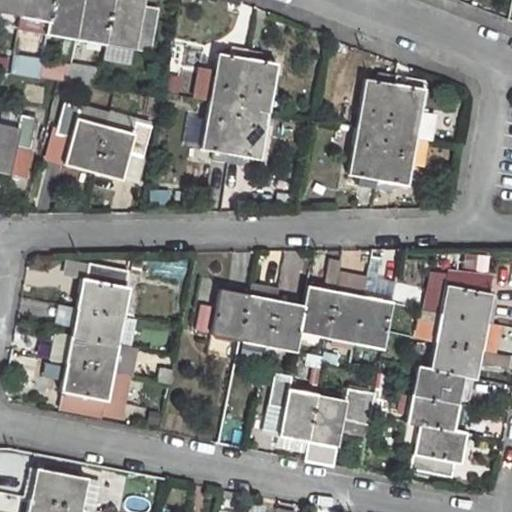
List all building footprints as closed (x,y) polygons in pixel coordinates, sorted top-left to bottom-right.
[(0,0),(0,13),(17,16),(20,0),(0,0)] [(20,0),(17,16),(47,22),(50,0),(20,0)] [(50,0),(47,22),(45,34),(73,39),(80,0),(50,0)] [(80,0),(73,39),(103,44),(111,0),(80,0)] [(111,0),(103,44),(149,52),(156,10),(141,7),(142,0),(111,0)] [(215,54),(206,100),(237,106),(248,49),(230,46),(228,56),(215,54)] [(248,49),(237,106),(266,111),(275,63),(262,61),(262,52),(248,49)] [(14,53),(10,73),(38,79),(42,59),(14,53)] [(40,78),(67,81),(68,64),(42,61),(40,78)] [(361,78),(353,127),(383,132),(393,75),(376,72),(374,81),(361,78)] [(393,75),(383,132),(414,137),(422,90),(408,87),(409,78),(393,75)] [(206,100),(198,148),(211,151),(210,160),(227,163),(237,106),(206,100)] [(103,126),(75,119),(78,107),(62,102),(53,133),(68,137),(61,164),(91,172),(103,126)] [(237,106),(227,163),(243,166),(244,157),(257,160),(266,111),(237,106)] [(0,124),(0,171),(7,173),(13,145),(27,148),(35,119),(18,115),(15,128),(0,124)] [(103,126),(91,172),(119,179),(126,152),(141,156),(149,125),(133,121),(130,133),(103,126)] [(358,177),(357,185),(374,188),(383,132),(353,127),(345,174),(358,177)] [(383,132),(374,188),(389,191),(391,182),(405,184),(414,137),(383,132)] [(489,273),(489,255),(450,255),(450,272),(489,273)] [(79,278),(73,307),(121,316),(126,288),(124,287),(127,271),(86,263),(84,279),(79,278)] [(326,284),(364,288),(366,273),(328,269),(326,284)] [(447,274),(439,313),(485,323),(490,294),(486,292),(489,277),(447,274)] [(302,306),(297,332),(325,337),(334,291),(306,286),(302,306)] [(218,289),(209,335),(237,340),(247,295),(218,289)] [(334,291),(325,337),(352,343),(361,297),(334,291)] [(247,295),(237,340),(265,346),(273,301),(247,295)] [(361,297),(352,343),(381,349),(390,303),(361,297)] [(273,301),(265,346),(293,351),(297,332),(302,306),(273,301)] [(199,305),(195,331),(208,332),(211,307),(199,305)] [(73,307),(68,335),(115,344),(121,316),(73,307)] [(439,313),(433,342),(479,351),(485,323),(439,313)] [(68,335),(62,363),(110,372),(127,376),(131,351),(114,348),(115,344),(68,335)] [(433,342),(427,370),(460,377),(471,379),(473,379),(479,351),(433,342)] [(62,363),(57,392),(64,393),(61,409),(101,416),(104,400),(123,404),(127,382),(108,379),(110,372),(62,363)] [(415,367),(409,395),(455,404),(460,377),(427,370),(415,367)] [(127,376),(110,372),(108,379),(127,382),(128,376),(127,376)] [(280,418),(276,435),(304,441),(314,395),(287,389),(289,377),(273,373),(264,414),(280,418)] [(460,377),(455,404),(465,407),(471,379),(460,377)] [(365,425),(367,416),(372,393),(344,387),(341,401),(314,395),(304,441),(300,460),(330,466),(340,420),(365,425)] [(409,395),(404,423),(416,425),(449,431),(455,404),(409,395)] [(455,404),(449,431),(460,433),(465,407),(455,404)] [(416,425),(408,469),(450,477),(452,461),(456,462),(462,434),(460,433),(449,431),(416,425)] [(27,468),(22,497),(34,499),(38,481),(31,479),(33,469),(27,468)] [(38,481),(34,499),(79,509),(85,478),(33,469),(31,479),(38,481)] [(22,497),(18,511),(31,511),(34,499),(22,497)] [(77,511),(79,509),(34,499),(31,511),(77,511)] [(251,503),(248,511),(264,511),(266,506),(251,503)]
